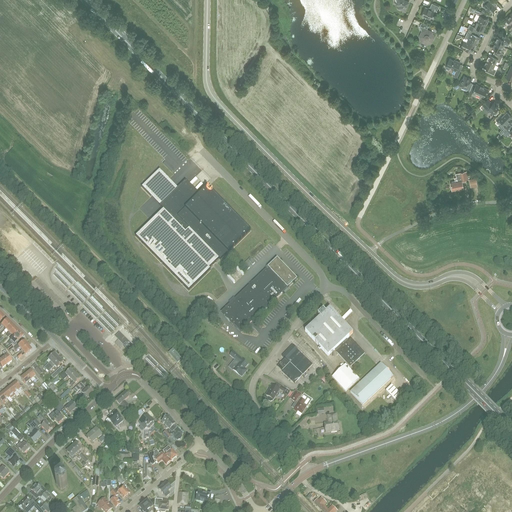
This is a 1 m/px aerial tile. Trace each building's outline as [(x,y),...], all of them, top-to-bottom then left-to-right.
[(395,0),(396,2),(397,2),(396,5),(400,6),(399,9),(405,11),(409,3),(402,0),(395,0)] [(494,1),(492,0),(484,0),(484,1),(483,1),(483,2),(485,4),(483,6),(487,10),(490,13),(495,8),(492,5),(492,3),(494,1)] [(437,10),(439,7),(432,3),(429,8),(428,9),(425,7),(421,16),(425,17),(425,18),(426,18),(430,19),(434,9),(437,10)] [(488,19),(480,15),(478,14),(479,11),(472,7),(470,11),(476,14),(474,18),(474,20),(485,25),(488,19)] [(483,31),(485,25),(474,20),(477,21),(475,24),(474,24),(473,24),(472,26),(469,24),(468,28),(469,28),(475,31),(476,32),(477,29),(483,31)] [(421,32),(419,37),(421,42),(420,44),(421,46),(425,48),(426,45),(431,43),(434,38),(432,32),(427,30),(428,27),(421,23),(419,26),(421,32)] [(474,34),(475,31),(469,28),(467,32),(471,34),(468,39),(477,43),(480,37),(476,36),(476,35),(474,34)] [(507,37),(503,35),(502,34),(500,38),(497,37),(495,43),(503,47),(504,44),(508,45),(510,40),(507,37)] [(460,48),(467,51),(470,52),(472,48),(474,49),(477,43),(468,39),(467,43),(463,41),(460,48)] [(502,49),(503,47),(495,43),(492,48),(497,51),(496,54),(502,57),(504,54),(502,53),(503,50),(502,49)] [(499,63),(502,57),(496,54),(494,57),(489,55),(486,61),(495,65),(496,62),(499,63)] [(450,59),(448,63),(445,68),(448,69),(449,69),(450,68),(453,69),(452,70),(455,71),(454,75),(453,76),(457,78),(461,69),(458,67),(460,63),(456,61),(456,62),(450,59)] [(493,68),(495,65),(486,61),(483,67),(489,69),(487,72),(494,75),(496,70),(493,68)] [(462,79),(461,79),(459,84),(456,82),(454,88),(455,89),(459,86),(462,87),(461,88),(465,89),(469,91),(471,87),(472,84),(470,83),(471,79),(464,76),(462,79)] [(489,90),(476,84),(474,88),(471,87),(469,91),(468,94),(471,95),(472,93),(483,98),(485,94),(487,94),(489,90)] [(493,114),(493,113),(494,114),(496,114),(498,112),(498,110),(497,109),(498,108),(496,106),(497,105),(494,102),(492,104),(487,99),(480,107),(482,110),(484,107),(489,112),(490,111),(493,114)] [(511,123),(511,122),(510,120),(511,118),(511,117),(506,112),(501,117),(500,116),(496,121),(500,125),(499,126),(505,131),(511,125),(511,123)] [(454,178),(455,181),(451,182),(452,183),(450,183),(452,190),(459,189),(463,189),(462,181),(466,181),(464,172),(456,174),(456,178),(454,178)] [(191,183),(195,187),(201,181),(197,177),(191,183)] [(476,178),(469,179),(470,188),(477,186),(476,178)] [(163,210),(136,237),(189,291),(210,270),(209,269),(219,260),(220,261),(250,231),(208,187),(200,195),(196,198),(182,184),(178,188),(159,206),(163,210)] [(242,265),(247,270),(249,268),(249,267),(252,264),(252,265),(255,263),(250,258),(242,265)] [(240,332),(268,305),(287,288),(297,279),(277,259),(221,312),(240,332)] [(344,345),(342,343),(353,333),(330,308),(326,312),(323,309),(318,314),(320,317),(305,331),(319,347),(318,348),(320,349),(321,348),(328,356),(339,346),(341,348),(344,345)] [(5,329),(11,323),(7,319),(1,325),(2,326),(0,327),(0,330),(0,331),(3,327),(5,329)] [(3,339),(15,327),(11,323),(5,329),(8,331),(2,337),(3,339)] [(13,337),(19,331),(15,327),(3,339),(4,339),(1,342),(3,344),(8,338),(11,335),(13,337)] [(18,341),(23,335),(19,331),(13,337),(12,338),(10,340),(14,344),(17,341),(18,341)] [(119,339),(118,340),(123,346),(125,347),(126,347),(131,352),(134,349),(132,347),(133,346),(123,335),(122,336),(119,339)] [(344,345),(341,348),(336,352),(350,367),(365,354),(351,339),(344,345)] [(21,350),(28,345),(24,340),(18,345),(14,348),(16,350),(19,347),(21,350)] [(32,350),(28,345),(21,350),(25,355),(32,350)] [(295,383),(313,365),(293,345),(282,356),(285,359),(277,367),(295,383)] [(385,351),(389,356),(394,351),(389,347),(385,351)] [(168,353),(177,363),(182,360),(173,349),(168,353)] [(12,361),(7,355),(4,351),(2,352),(5,356),(2,358),(7,365),(12,361)] [(233,351),(230,355),(235,360),(232,364),(236,367),(233,370),(239,375),(242,377),(245,372),(244,371),(245,369),(245,368),(248,364),(233,351)] [(46,370),(59,358),(57,356),(58,355),(55,353),(54,353),(48,359),(50,361),(46,365),(48,367),(46,369),(46,370)] [(63,362),(63,361),(61,359),(60,359),(59,358),(46,370),(48,372),(55,366),(57,368),(63,362)] [(350,392),(362,405),(393,376),(381,363),(350,392)] [(345,364),(332,377),(345,392),(359,379),(345,364)] [(38,367),(35,370),(40,376),(43,373),(38,367)] [(60,368),(54,373),(51,376),(54,379),(57,376),(63,371),(60,368)] [(70,379),(75,374),(71,369),(66,374),(64,372),(60,376),(64,380),(68,376),(70,379)] [(31,370),(26,374),(31,380),(34,378),(36,381),(38,380),(36,376),(31,370)] [(31,380),(26,374),(21,378),(26,384),(29,387),(31,386),(28,382),(31,380)] [(80,379),(75,374),(70,379),(73,381),(70,385),(71,387),(75,384),(80,379)] [(324,375),(321,378),(327,383),(330,380),(324,375)] [(55,385),(60,380),(58,377),(52,382),(55,385)] [(16,382),(12,385),(17,391),(19,394),(23,391),(24,393),(27,390),(23,385),(21,387),(16,382)] [(49,394),(51,392),(45,383),(42,385),(45,388),(44,389),(45,390),(48,393),(49,394)] [(88,387),(87,389),(81,383),(73,389),(76,393),(79,390),(82,393),(87,398),(93,392),(88,387)] [(272,385),(266,395),(269,397),(268,399),(269,401),(270,402),(272,401),(273,400),(279,390),(284,393),(284,394),(288,396),(290,392),(276,383),(274,386),(272,385)] [(54,394),(59,390),(58,389),(57,390),(56,390),(57,389),(53,384),(49,388),(54,394)] [(17,391),(12,385),(7,389),(12,395),(14,397),(15,395),(14,393),(17,391)] [(68,395),(72,391),(69,388),(65,392),(61,396),(62,398),(67,394),(68,395)] [(12,395),(7,389),(3,393),(8,399),(9,397),(10,398),(11,399),(13,397),(12,395)] [(116,401),(119,405),(124,410),(129,406),(124,400),(129,396),(125,392),(116,401)] [(303,396),(298,392),(292,400),(296,402),(295,404),(295,403),(297,404),(294,409),(297,412),(298,411),(302,413),(307,406),(303,404),(305,401),(301,398),(303,396)] [(8,399),(3,393),(0,394),(0,399),(3,403),(4,404),(6,403),(6,404),(9,401),(7,399),(8,399)] [(73,402),(69,398),(66,401),(70,405),(65,408),(70,413),(77,407),(73,402)] [(21,412),(19,414),(22,417),(27,414),(24,410),(19,405),(16,407),(21,412)] [(64,419),(59,414),(62,412),(61,411),(61,410),(57,405),(54,408),(56,411),(54,413),(56,416),(54,418),(58,423),(64,419)] [(107,418),(108,419),(106,421),(108,424),(111,422),(113,425),(116,423),(117,423),(122,419),(117,414),(116,415),(114,412),(109,416),(110,416),(107,418)] [(19,414),(13,419),(17,423),(22,418),(19,414)] [(136,419),(135,424),(137,425),(139,423),(145,429),(153,421),(147,414),(142,419),(140,416),(136,419)] [(337,421),(336,422),(336,415),(328,415),(329,422),(324,423),(326,432),(338,431),(337,421)] [(168,416),(162,422),(167,427),(166,427),(166,428),(167,429),(168,428),(169,430),(167,431),(166,430),(162,434),(168,440),(171,443),(175,439),(176,439),(177,440),(178,440),(179,439),(180,439),(181,438),(181,437),(182,436),(181,435),(181,434),(182,432),(178,427),(175,424),(168,416)] [(52,428),(47,422),(48,421),(44,417),(40,420),(44,424),(41,426),(48,432),(52,428)] [(34,418),(32,421),(38,428),(41,425),(36,419),(36,420),(34,418)] [(41,436),(37,432),(40,430),(38,428),(32,421),(27,425),(30,428),(29,429),(30,430),(25,436),(28,439),(29,438),(34,443),(41,436)] [(13,426),(9,422),(5,426),(9,430),(10,430),(11,431),(14,428),(15,428),(13,426)] [(158,430),(156,427),(154,425),(151,427),(149,429),(149,434),(150,435),(149,442),(151,442),(153,441),(154,440),(151,436),(155,432),(156,433),(158,430)] [(96,427),(87,436),(92,442),(102,434),(96,427)] [(14,428),(11,431),(11,432),(20,441),(24,437),(20,434),(14,428)] [(22,445),(20,443),(16,446),(24,454),(29,448),(24,443),(22,445)] [(76,443),(71,447),(78,455),(79,455),(81,453),(79,451),(82,448),(76,443)] [(74,455),(77,453),(78,455),(71,447),(67,451),(69,454),(68,456),(72,460),(76,457),(74,455)] [(177,456),(174,452),(172,449),(171,450),(169,447),(163,451),(166,454),(165,455),(170,462),(177,456)] [(18,455),(10,448),(8,450),(6,453),(11,458),(8,462),(13,467),(16,464),(17,465),(19,462),(19,461),(16,457),(18,455)] [(166,454),(163,451),(162,452),(163,452),(162,453),(161,453),(160,455),(155,449),(154,450),(154,451),(149,453),(150,454),(148,455),(151,463),(152,465),(155,463),(153,460),(152,457),(154,457),(153,458),(154,459),(158,464),(162,461),(166,466),(170,462),(165,455),(166,454)] [(88,460),(81,453),(79,455),(79,456),(85,463),(88,460)] [(151,464),(145,464),(144,470),(143,470),(143,478),(150,478),(150,472),(151,472),(152,467),(151,467),(151,464)] [(3,467),(2,468),(0,466),(0,476),(3,480),(9,473),(3,467)] [(80,478),(84,474),(82,471),(81,472),(80,471),(76,466),(73,469),(77,473),(76,474),(80,478)] [(56,482),(56,484),(60,489),(62,490),(68,486),(68,483),(64,478),(61,478),(56,482)] [(51,496),(46,492),(46,491),(44,489),(39,483),(37,485),(36,485),(34,487),(33,487),(31,489),(33,491),(31,494),(37,499),(39,497),(41,497),(42,496),(47,500),(49,502),(53,498),(51,496)] [(168,491),(171,488),(167,483),(164,485),(161,487),(159,490),(163,495),(166,498),(171,494),(168,491)] [(117,499),(115,497),(118,495),(110,486),(110,485),(110,492),(114,498),(110,500),(112,502),(115,508),(120,504),(117,499)] [(124,486),(121,489),(119,486),(115,490),(110,485),(110,486),(118,495),(117,493),(118,492),(123,498),(130,493),(124,486)] [(81,495),(84,500),(92,495),(89,490),(81,495)] [(207,501),(209,495),(198,492),(196,500),(206,503),(205,508),(209,509),(211,502),(207,501)] [(187,504),(187,493),(179,493),(178,504),(187,504)] [(72,501),(76,506),(80,511),(84,511),(88,509),(79,496),(72,501)] [(314,502),(323,511),(326,508),(323,505),(326,502),(322,497),(319,501),(317,499),(314,502)] [(104,511),(107,511),(112,508),(104,498),(97,504),(99,506),(100,506),(104,511)] [(31,503),(26,499),(22,503),(21,503),(18,506),(23,510),(23,511),(28,511),(33,506),(37,510),(38,511),(43,511),(35,503),(33,505),(31,503)] [(141,505),(139,506),(142,510),(141,511),(150,511),(152,511),(150,508),(153,506),(147,499),(145,501),(141,505)] [(160,510),(160,511),(161,511),(162,511),(163,511),(164,511),(165,511),(168,511),(169,503),(162,503),(162,499),(155,499),(154,506),(159,507),(159,510),(160,510)]
